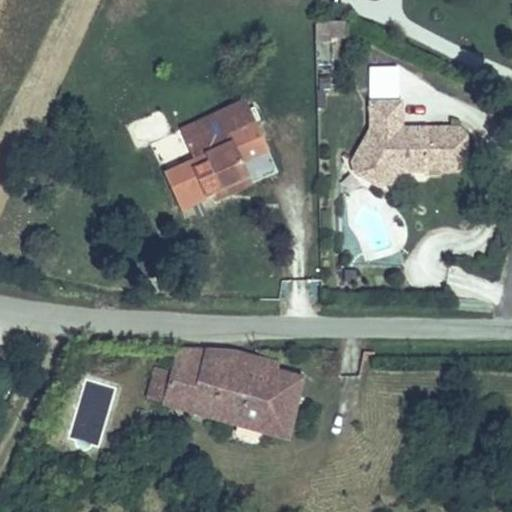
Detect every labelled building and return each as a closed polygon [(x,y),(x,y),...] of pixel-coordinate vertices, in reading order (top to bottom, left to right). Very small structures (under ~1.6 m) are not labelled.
[(350,22),(317,22),(317,42),(332,43),(332,40),(350,39),(350,22)] [(165,174),(183,213),(215,199),(211,189),(247,173),(245,165),(272,154),(245,100),(179,130),(193,161),(165,174)] [(406,102),(370,102),(371,130),(364,141),(368,144),(358,161),(395,182),(399,175),(427,175),(428,177),(439,177),(441,175),(461,174),(470,163),(470,136),(462,128),(426,128),(421,138),(406,130),(406,128),(406,102)] [(426,128),(406,128),(406,130),(421,138),(426,128)] [(368,144),(364,141),(352,162),(356,176),(380,189),(393,186),(395,182),(358,161),(368,144)] [(247,173),(211,189),(215,199),(217,204),(253,187),(247,173)] [(162,405),(289,440),(307,376),(279,368),(280,360),(228,350),(178,346),(171,370),(154,367),(145,398),(163,402),(162,405)]
